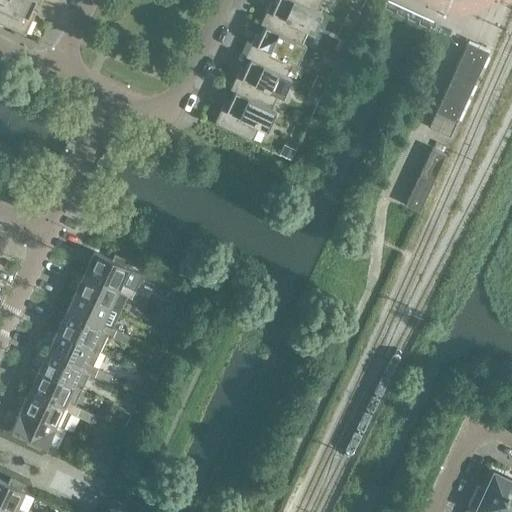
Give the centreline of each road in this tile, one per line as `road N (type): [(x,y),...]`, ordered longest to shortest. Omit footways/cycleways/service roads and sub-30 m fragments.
road 1 (residential): [(229,0),(185,92),(167,107),(148,111),(110,97)]
road 2 (residential): [(48,232),(110,97)]
road 3 (residential): [(434,511),(482,427),(511,440)]
